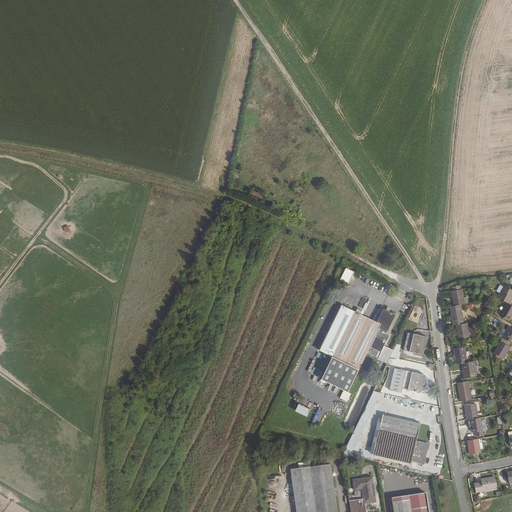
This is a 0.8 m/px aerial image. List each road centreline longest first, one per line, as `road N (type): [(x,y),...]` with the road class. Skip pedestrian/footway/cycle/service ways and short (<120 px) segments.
road 1 (track): [(0,142),(239,199),(386,272)]
road 2 (track): [(236,0),(430,288)]
road 3 (track): [(483,0),(465,59),(442,276),(430,288)]
road 4 (unclassified): [(430,288),(457,471)]
